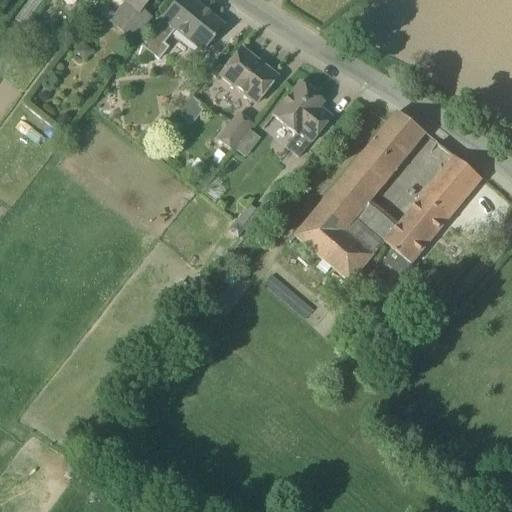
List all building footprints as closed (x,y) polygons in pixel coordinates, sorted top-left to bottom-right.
[(119,0),(124,4),(108,24),(132,44),(149,23),(138,14),(149,0),(119,0)] [(173,31),(202,53),(222,28),(188,0),(177,0),(161,21),(162,22),(141,47),(157,61),(166,50),(162,46),(173,31)] [(255,106),(276,79),(240,51),(219,77),(255,106)] [(297,161),(309,145),(330,119),(318,109),(322,105),(298,85),(272,117),(296,135),(285,151),(297,161)] [(191,99),(178,116),(191,125),(202,111),(198,108),(200,106),(191,99)] [(350,285),(384,244),(395,231),(369,209),(427,136),(398,113),(322,209),(296,240),(350,285)] [(217,143),(230,153),(250,127),(237,117),(217,143)] [(456,160),(395,231),(384,244),(394,252),(411,266),(482,181),(456,160)] [(249,205),(236,224),(250,234),(263,216),(249,205)] [(83,464),(75,478),(80,482),(98,492),(104,483),(107,478),(83,464)]
